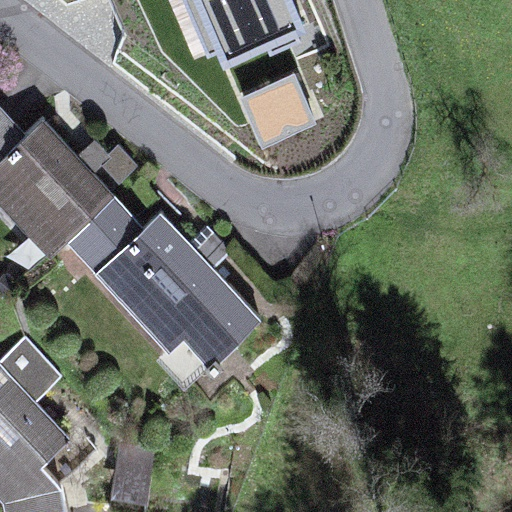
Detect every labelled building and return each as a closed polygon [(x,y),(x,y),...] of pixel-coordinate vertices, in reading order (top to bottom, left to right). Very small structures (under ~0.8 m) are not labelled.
[(0,156),(26,130),(0,101),(0,156)] [(113,190),(43,113),(26,130),(0,156),(0,198),(49,252),(68,233),(113,190)] [(92,263),(141,219),(113,190),(68,233),(92,263)] [(92,263),(165,344),(185,326),(216,360),(265,316),(216,263),(233,247),(212,223),(194,239),(160,202),(141,219),(92,263)] [(0,375),(0,508),(1,509),(1,511),(63,511),(60,502),(41,486),(74,454),(42,419),(61,398),(22,357),(0,375)]
